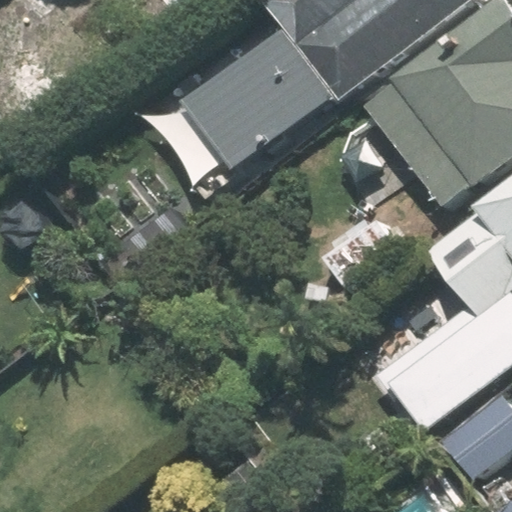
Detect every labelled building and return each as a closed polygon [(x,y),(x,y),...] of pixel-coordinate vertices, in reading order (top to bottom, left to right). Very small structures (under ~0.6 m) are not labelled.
[(280,0),(277,2),(300,31),(203,106),(251,167),(466,0),(280,0)] [(511,12),(396,112),(477,205),(511,174),(511,12)] [(511,216),(455,261),(497,315),(407,385),(440,428),(511,372),(511,216)] [(357,299),(417,252),(394,221),(333,269),(357,299)] [(490,484),(511,466),(511,398),(510,397),(455,442),(490,484)]
